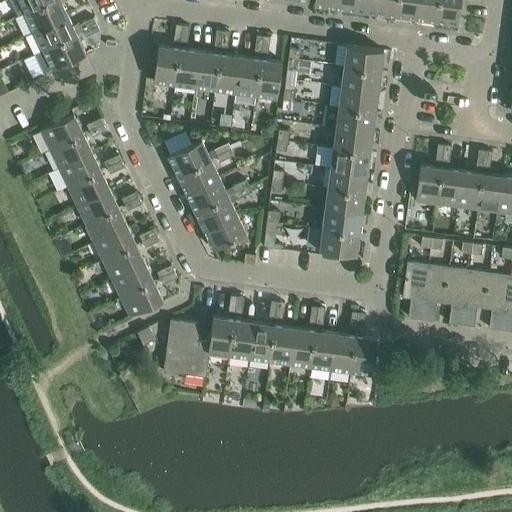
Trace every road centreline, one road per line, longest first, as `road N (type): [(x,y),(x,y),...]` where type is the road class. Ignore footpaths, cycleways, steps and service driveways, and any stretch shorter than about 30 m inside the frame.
road 1 (residential): [(138,7),(127,115),(202,268),(373,293)]
road 2 (residential): [(138,7),(415,46)]
road 3 (residential): [(373,293),(415,46)]
road 4 (residential): [(373,293),(391,329),(511,345)]
